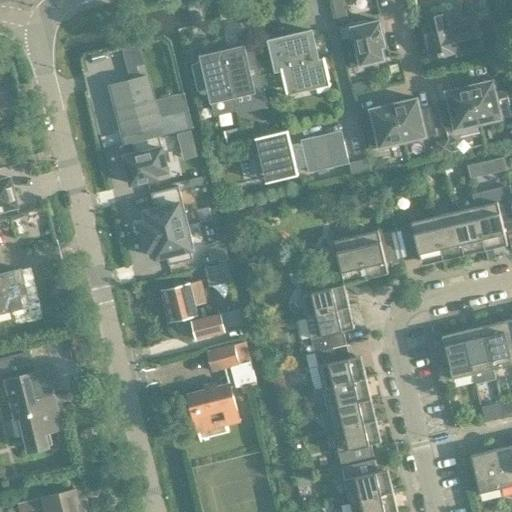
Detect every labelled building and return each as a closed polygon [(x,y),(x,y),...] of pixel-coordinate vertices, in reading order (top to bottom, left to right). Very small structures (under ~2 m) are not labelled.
[(251,12),(236,15),(238,24),(253,20),(251,12)] [(448,13),(421,20),(430,57),(456,51),(457,54),(483,48),(477,21),(451,27),(448,13)] [(385,46),(379,21),(367,23),(366,20),(348,25),(351,40),(345,42),(351,67),(384,59),(382,47),(385,46)] [(318,58),(311,30),(269,40),(276,70),(281,69),(286,89),(287,89),(328,79),(328,80),(329,79),(324,57),(318,58)] [(243,46),(222,51),(235,105),(255,100),(253,91),(264,89),(254,47),(244,49),(243,46)] [(222,51),(201,56),(215,114),(236,109),(235,105),(222,51)] [(137,66),(127,69),(128,75),(139,72),(137,66)] [(147,76),(110,85),(124,136),(128,135),(129,143),(132,142),(159,135),(189,128),(193,127),(187,105),(183,106),(163,111),(160,99),(153,100),(147,76)] [(371,78),(353,82),(355,90),(373,86),(371,78)] [(511,115),(505,90),(496,92),(493,80),(469,86),(478,123),(511,115)] [(478,123),(469,86),(446,91),(449,103),(439,105),(445,131),(478,123)] [(436,133),(430,107),(420,109),(417,98),(394,104),(403,141),(436,133)] [(403,141),(394,104),(371,109),(373,121),(363,123),(370,149),(403,141)] [(274,126),(265,128),(267,134),(276,132),(274,126)] [(239,127),(224,131),(227,144),(242,141),(239,127)] [(191,129),(178,132),(181,144),(194,141),(191,129)] [(288,130),(261,136),(272,181),(298,174),(297,169),(307,166),(309,172),(349,162),(344,142),(321,147),(317,145),(315,136),(301,140),(302,142),(291,144),(288,130)] [(135,153),(124,156),(131,184),(156,177),(155,174),(168,170),(159,135),(132,142),(135,153)] [(503,157),(491,160),(494,172),(506,169),(503,157)] [(355,173),(371,170),(368,158),(352,161),(355,173)] [(423,177),(412,180),(414,188),(425,186),(423,177)] [(0,211),(17,207),(10,178),(0,180),(0,211)] [(199,180),(191,182),(194,194),(202,192),(199,180)] [(146,220),(140,221),(144,236),(188,225),(178,186),(151,193),(154,208),(144,211),(146,220)] [(511,197),(475,206),(485,250),(507,244),(505,233),(511,230),(511,197)] [(475,206),(454,211),(464,255),(485,250),(475,206)] [(454,211),(433,216),(443,260),(464,255),(454,211)] [(443,260),(433,216),(410,222),(410,224),(400,227),(407,256),(418,253),(421,265),(443,260)] [(188,225),(144,236),(147,250),(154,248),(156,257),(166,255),(169,265),(192,259),(190,249),(194,248),(188,225)] [(379,234),(378,230),(356,235),(366,278),(388,273),(385,261),(397,258),(391,231),(379,234)] [(334,240),(343,278),(344,283),(366,278),(356,235),(334,240)] [(215,246),(207,248),(210,260),(218,258),(215,246)] [(225,261),(205,266),(208,280),(228,275),(225,261)] [(0,345),(2,345),(0,336),(0,311),(30,304),(21,269),(0,274),(0,345)] [(298,282),(301,294),(306,316),(349,306),(344,284),(327,288),(324,276),(298,282)] [(189,283),(161,290),(169,322),(175,320),(176,326),(176,327),(177,328),(178,330),(179,331),(185,335),(186,335),(188,335),(190,335),(195,334),(196,338),(224,331),(220,314),(198,319),(194,302),(202,300),(198,282),(189,284),(189,283)] [(343,330),(354,328),(349,306),(306,316),(314,352),(325,349),(346,344),(343,330)] [(237,310),(227,312),(230,326),(241,324),(237,310)] [(511,318),(509,319),(503,321),(511,360),(511,318)] [(511,360),(503,321),(496,322),(483,325),(493,369),(511,364),(511,360)] [(483,325),(470,329),(463,330),(473,373),(493,369),(483,325)] [(463,330),(456,332),(442,335),(443,340),(435,342),(440,366),(449,364),(452,378),(473,373),(463,330)] [(208,352),(213,371),(230,366),(236,387),(240,386),(243,393),(258,389),(245,341),(208,352)] [(346,344),(325,349),(328,363),(318,365),(323,387),(366,377),(361,355),(350,358),(346,344)] [(61,427),(47,369),(35,372),(30,350),(0,357),(0,384),(7,383),(16,417),(21,416),(29,450),(48,446),(45,432),(61,427)] [(366,377),(323,387),(328,408),(371,398),(366,377)] [(188,394),(197,427),(223,420),(224,425),(240,421),(230,383),(188,394)] [(371,398),(328,408),(333,429),(376,419),(371,398)] [(376,419),(333,429),(341,464),(374,456),(371,444),(381,441),(376,419)] [(511,449),(511,445),(498,448),(491,450),(500,488),(511,484),(511,449)] [(470,455),(471,460),(463,462),(468,481),(476,479),(479,493),(500,488),(491,450),(470,455)] [(342,467),(345,479),(350,501),(393,491),(388,469),(377,471),(374,459),(342,467)] [(81,511),(76,488),(17,503),(19,511),(45,511),(47,511),(81,511)] [(393,491),(350,501),(352,511),(398,511),(393,491)]
